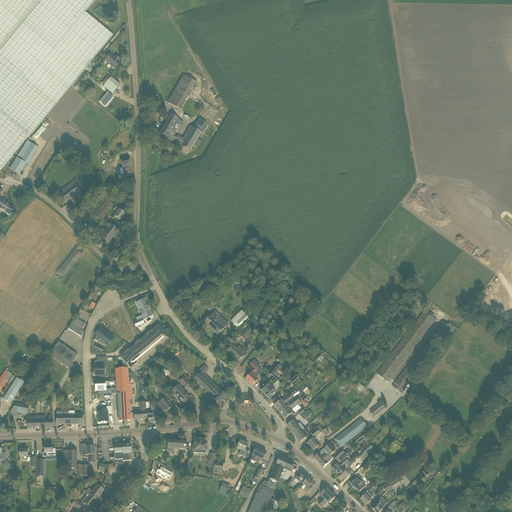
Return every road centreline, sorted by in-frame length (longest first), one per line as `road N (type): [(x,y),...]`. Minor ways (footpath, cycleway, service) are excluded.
road 1 (tertiary): [(144,259),(130,0)]
road 2 (unclassified): [(144,259),(133,267),(112,264),(39,190),(0,178)]
road 3 (tertiary): [(245,385),(173,319),(156,286)]
